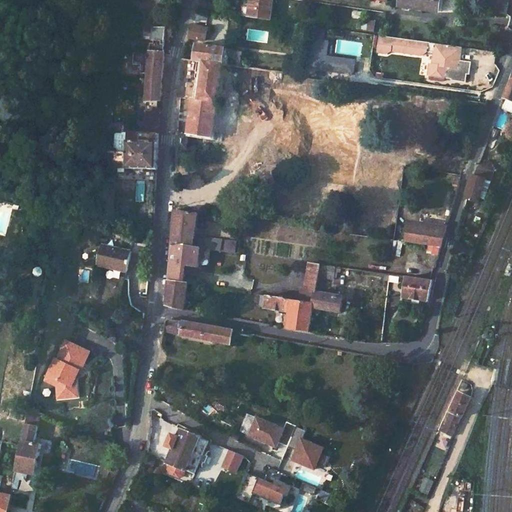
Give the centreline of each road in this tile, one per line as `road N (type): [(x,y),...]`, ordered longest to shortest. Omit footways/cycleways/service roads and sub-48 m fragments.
road 1 (residential): [(511,56),(456,210),(420,346),(405,351),(151,312)]
road 2 (unclassified): [(151,312),(173,54),(187,0)]
road 3 (residential): [(147,399),(278,464)]
road 4 (residential): [(434,511),(480,399),(479,379)]
road 5 (unclassified): [(113,511),(144,455),(147,399)]
